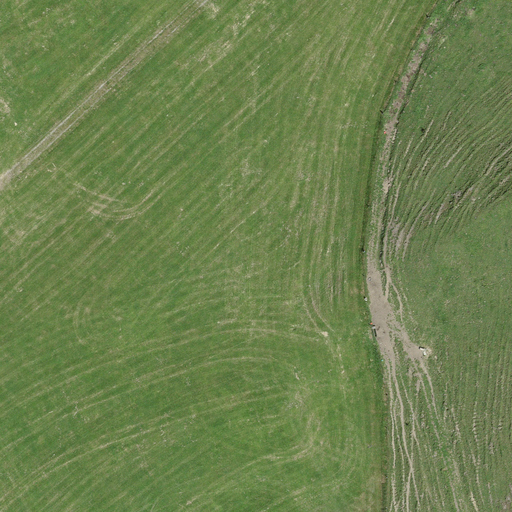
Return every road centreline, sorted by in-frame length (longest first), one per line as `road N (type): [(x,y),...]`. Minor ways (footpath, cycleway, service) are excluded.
road 1 (track): [(458,0),(428,38),(400,99),(375,205),(386,326)]
road 2 (track): [(0,193),(211,0)]
